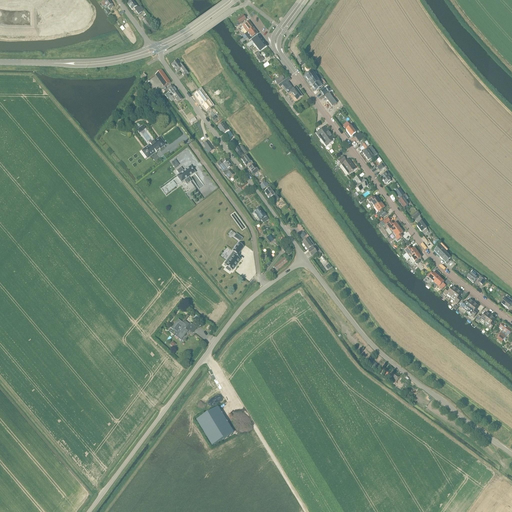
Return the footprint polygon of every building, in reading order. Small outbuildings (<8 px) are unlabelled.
[(50,0),(47,3),(53,11),(57,8),(50,0)] [(114,7),(109,0),(104,0),(103,1),(101,3),(103,7),(106,5),(108,8),(109,10),(114,7)] [(131,0),(127,3),(132,10),(134,9),(138,14),(142,12),(139,7),(137,5),(136,6),(131,0)] [(47,3),(43,7),(49,15),(53,11),(47,3)] [(43,7),(38,11),(45,18),(49,15),(43,7)] [(237,20),(237,21),(240,24),(246,19),(245,19),(243,16),(237,20)] [(153,27),(147,18),(143,21),(150,30),(153,27)] [(244,29),(241,30),(244,35),(245,35),(245,34),(247,33),(253,28),(249,22),(242,27),(244,29)] [(245,34),(247,37),(249,36),(251,39),(258,34),(253,28),(247,33),(245,34)] [(258,50),(257,51),(257,52),(254,54),(257,58),(260,63),(264,60),(261,56),(260,57),(259,56),(260,55),(258,52),(259,52),(267,47),(259,36),(247,45),(249,48),(254,45),(258,50)] [(172,65),(176,72),(177,72),(180,69),(183,73),(182,74),(184,77),(188,74),(181,64),(179,65),(177,61),(172,65)] [(155,76),(164,88),(165,87),(170,83),(162,71),(155,76)] [(307,75),(305,77),(309,83),(312,87),(319,82),(318,81),(321,79),(322,79),(319,75),(317,76),(315,77),(311,72),(307,75)] [(283,76),(276,81),(278,84),(285,79),(283,76)] [(289,78),(278,86),(280,88),(290,80),(289,78)] [(319,82),(312,87),(315,92),(317,90),(317,91),(319,90),(320,89),(319,88),(321,87),(326,84),(323,79),(319,82)] [(170,86),(167,88),(169,90),(169,91),(171,93),(170,94),(169,95),(167,96),(168,97),(169,98),(169,99),(177,93),(173,87),(172,87),(170,86)] [(291,87),(285,91),(288,94),(290,93),(296,101),(302,97),(296,88),(293,90),(291,87)] [(201,91),(194,95),(202,107),(203,106),(206,111),(212,106),(201,91)] [(177,93),(169,99),(172,102),(175,99),(178,102),(182,99),(177,93)] [(325,98),(332,107),(332,108),(336,105),(329,95),(325,98)] [(224,123),(217,127),(222,134),(228,130),(227,129),(228,128),(224,123)] [(346,123),(343,126),(346,130),(351,137),(352,136),(353,137),(355,137),(359,143),(363,139),(359,134),(357,135),(355,134),(352,130),(354,129),(352,127),(351,127),(350,127),(347,123),(346,123)] [(334,141),(330,135),(325,128),(316,134),(320,139),(326,147),(334,141)] [(158,138),(141,151),(147,159),(164,147),(158,138)] [(208,141),(203,145),(209,153),(213,150),(208,141)] [(367,150),(363,154),(368,160),(370,158),(372,157),(375,155),(370,148),(367,150)] [(248,168),(249,169),(252,173),(257,169),(253,165),(252,162),(250,163),(246,157),(241,160),(246,167),(247,166),(249,168),(248,168)] [(225,176),(228,179),(233,175),(229,170),(232,167),(227,160),(223,164),(222,165),(219,167),(223,172),(222,173),(225,176)] [(348,175),(355,169),(348,160),(341,165),(348,175)] [(181,168),(176,171),(179,175),(177,177),(181,183),(184,181),(187,185),(191,182),(188,178),(195,173),(190,167),(184,172),(181,168)] [(385,174),(381,178),(386,184),(387,183),(388,184),(391,182),(390,181),(389,180),(392,178),(387,172),(385,174)] [(355,186),(357,189),(360,192),(368,186),(363,180),(362,181),(359,176),(353,180),(357,185),(355,186)] [(276,203),(277,202),(278,203),(280,201),(279,200),(275,195),(276,194),(274,192),(274,193),(273,191),(271,192),(269,189),(264,192),(270,199),(271,198),(276,203)] [(395,192),(398,196),(399,198),(403,195),(399,189),(395,192)] [(401,199),(398,202),(403,208),(405,207),(407,206),(408,205),(405,201),(408,199),(406,196),(405,195),(402,197),(400,198),(401,199)] [(371,196),(367,199),(368,201),(368,202),(370,204),(372,207),(373,206),(374,208),(381,204),(377,199),(375,200),(373,198),(371,196)] [(374,212),(376,211),(378,213),(376,214),(379,217),(380,215),(382,218),(387,214),(385,212),(383,213),(382,210),(384,209),(381,204),(374,208),(373,209),(374,212)] [(254,212),(251,214),(258,223),(260,221),(261,220),(263,224),(267,221),(266,219),(268,218),(266,216),(260,208),(254,212)] [(391,231),(392,233),(399,228),(395,223),(393,226),(391,223),(386,227),(390,232),(391,231)] [(421,223),(416,226),(423,235),(428,232),(421,223)] [(392,233),(394,236),(396,238),(395,239),(397,241),(402,238),(400,235),(403,233),(399,228),(392,233)] [(236,234),(233,238),(240,242),(243,239),(236,234)] [(307,250),(308,250),(309,252),(308,252),(312,257),(316,253),(313,249),(312,247),(314,245),(309,239),(302,244),(307,250)] [(227,267),(226,269),(230,271),(231,270),(232,270),(240,260),(236,257),(237,255),(238,255),(244,248),(238,244),(233,251),(234,252),(227,261),(229,262),(226,265),(226,266),(227,267)] [(436,249),(434,252),(445,263),(446,263),(447,264),(449,262),(448,261),(450,259),(447,256),(448,255),(446,253),(445,254),(438,247),(436,249)] [(404,251),(402,253),(403,256),(407,261),(410,259),(411,258),(417,253),(414,249),(411,251),(409,248),(404,251)] [(411,258),(414,263),(415,263),(416,264),(417,265),(419,263),(420,262),(418,260),(421,258),(417,253),(411,258)] [(284,257),(273,267),(277,271),(288,262),(284,257)] [(470,274),(467,278),(471,281),(470,281),(473,283),(477,279),(474,277),(476,274),(472,271),(470,274)] [(427,277),(434,284),(439,278),(434,273),(433,275),(431,272),(427,277)] [(443,284),(444,282),(439,278),(434,284),(442,291),(446,286),(443,284)] [(447,295),(451,299),(457,291),(453,287),(450,291),(447,289),(444,294),(446,296),(447,295)] [(457,291),(451,299),(456,302),(455,303),(457,305),(461,300),(459,298),(462,294),(457,291)] [(505,300),(501,304),(508,309),(509,308),(511,305),(511,304),(511,303),(511,300),(509,299),(506,297),(505,300)] [(464,302),(460,307),(463,309),(464,308),(468,312),(474,304),(470,300),(467,304),(464,302)] [(468,312),(467,313),(469,314),(470,315),(471,316),(474,318),(478,313),(475,311),(478,307),(474,304),(468,312)] [(480,321),(485,324),(491,316),(486,313),(483,317),(481,315),(477,320),(480,322),(480,321)] [(491,316),(485,324),(489,328),(488,328),(491,331),(495,326),(492,324),(495,320),(491,316)] [(171,329),(176,332),(175,334),(175,337),(177,338),(181,341),(188,332),(187,332),(188,330),(193,333),(196,328),(190,323),(189,325),(185,321),(183,324),(178,320),(171,329)] [(502,342),(503,340),(504,341),(505,341),(506,339),(506,338),(505,338),(508,335),(509,336),(511,331),(502,324),(499,328),(503,331),(497,339),(502,342)] [(371,360),(369,364),(376,370),(379,366),(371,360)] [(393,372),(392,373),(391,376),(388,374),(389,373),(383,368),(380,373),(386,377),(389,379),(388,380),(395,385),(400,377),(393,372)] [(196,421),(208,440),(212,446),(233,433),(217,407),(196,421)]
